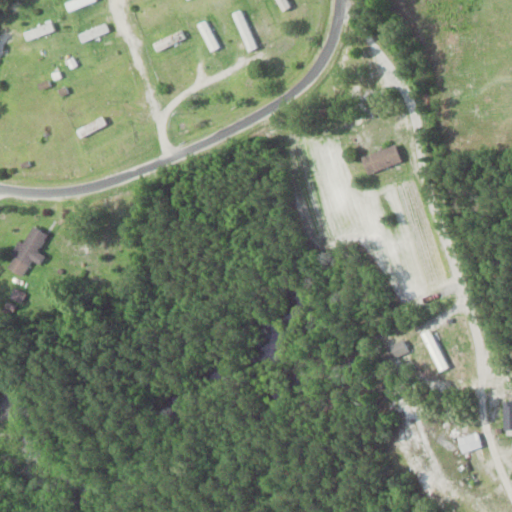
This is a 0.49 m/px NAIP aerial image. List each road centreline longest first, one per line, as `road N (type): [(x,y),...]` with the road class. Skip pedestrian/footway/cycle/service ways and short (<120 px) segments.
road 1 (residential): [(351,0),(369,47),(407,94),(430,200),(467,310),(499,472),(511,495)]
road 2 (residential): [(0,181),(57,190),(212,140),(296,98),(344,25),(345,0)]
